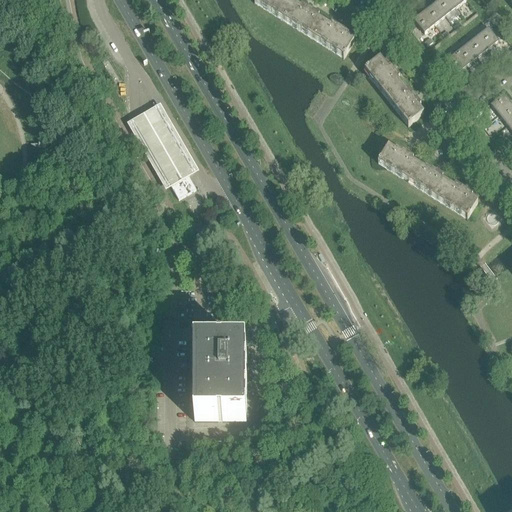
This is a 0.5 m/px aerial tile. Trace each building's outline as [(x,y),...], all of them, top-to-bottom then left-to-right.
[(288,3),(290,1),(288,0),(257,0),(257,1),(255,3),(254,5),(255,5),(285,23),(295,7),(288,3)] [(456,10),(448,0),(442,0),(435,5),(445,18),(456,10)] [(467,2),(464,0),(448,0),(456,10),(466,2),(466,3),(467,2)] [(445,18),(435,5),(425,14),(435,27),(445,18)] [(318,21),(319,19),(302,9),(301,11),(295,7),(285,23),(314,42),(324,25),(318,21)] [(435,27),(425,14),(414,22),(413,22),(424,36),(425,35),(424,35),(435,27)] [(347,40),(349,38),(332,27),(330,25),(328,28),(324,25),(314,42),(343,60),(344,61),(345,59),(346,57),(354,44),(347,40)] [(499,44),(488,30),(487,30),(488,31),(478,39),(488,52),(498,44),(499,44)] [(488,52),(478,39),(467,47),(477,60),(488,52)] [(427,49),(433,44),(430,40),(424,45),(427,49)] [(477,60),(467,47),(457,55),(467,68),(477,60)] [(467,68),(457,55),(447,63),(446,63),(456,77),(457,77),(457,76),(467,68)] [(399,81),(393,73),(387,66),(385,67),(380,61),(368,70),(366,72),(364,73),(365,74),(365,73),(387,101),(402,89),(397,83),(399,81)] [(421,109),(414,100),(408,93),(406,95),(402,89),(387,101),(408,128),(408,129),(410,127),(410,128),(412,126),(424,116),(419,110),(421,109)] [(511,108),(511,107),(510,105),(504,98),(505,97),(504,96),(490,107),(491,108),(499,118),(511,108)] [(162,107),(128,126),(166,193),(201,174),(162,107)] [(511,124),(511,108),(499,118),(508,128),(511,124)] [(412,164),(413,162),(396,151),(395,153),(388,149),(380,162),(379,164),(378,166),(379,166),(408,184),(418,168),(412,164)] [(442,182),(443,180),(426,169),(425,172),(418,168),(408,184),(438,203),(448,186),(442,182)] [(196,192),(188,178),(189,178),(188,177),(187,177),(185,173),(166,175),(166,174),(165,175),(164,176),(179,202),(196,192)] [(471,201),(472,198),(455,188),(454,190),(448,186),(438,203),(467,221),(467,222),(468,220),(470,218),(478,205),(471,201)] [(245,397),(245,387),(246,387),(245,387),(245,378),(246,378),(246,377),(245,377),(245,351),(246,351),(223,351),(218,351),(195,351),(196,351),(196,359),(195,359),(196,359),(196,369),(195,369),(196,369),(196,377),(195,377),(195,378),(196,378),(196,387),(195,387),(196,387),(196,397),(195,397),(196,397),(196,405),(195,405),(196,405),(196,415),(195,415),(196,415),(196,423),(195,423),(195,424),(218,424),(218,423),(223,423),(223,424),(246,424),(246,423),(245,423),(245,415),(246,415),(245,415),(245,405),(246,405),(245,405),(245,397),(246,397),(245,397)]
